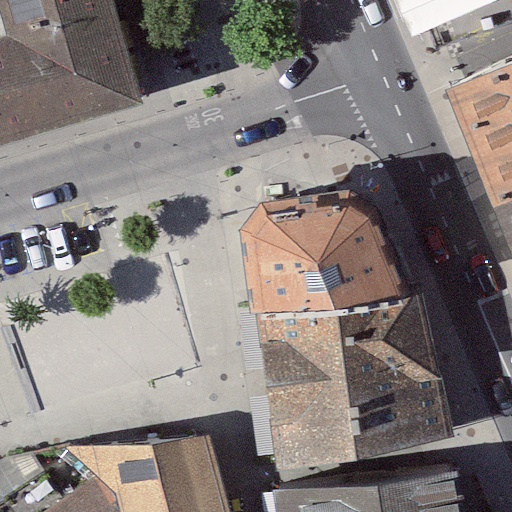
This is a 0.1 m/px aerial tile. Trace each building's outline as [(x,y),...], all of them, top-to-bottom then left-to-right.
[(64,19),(58,0),(0,0),(11,34),(64,19)] [(58,0),(64,19),(118,3),(116,0),(58,0)] [(414,0),(421,14),(450,0),(414,0)] [(142,90),(118,3),(64,19),(11,34),(0,36),(0,122),(2,130),(142,90)] [(500,197),(511,192),(511,51),(445,82),(500,197)] [(302,191),(337,305),(406,293),(370,196),(345,186),(302,191)] [(337,305),(302,191),(261,197),(243,217),(256,313),(337,305)] [(511,192),(500,197),(511,227),(511,192)] [(256,313),(264,375),(434,351),(420,291),(406,293),(337,305),(256,313)] [(452,430),(434,351),(264,375),(270,423),(275,463),(452,430)] [(117,495),(136,511),(177,511),(224,506),(206,429),(62,447),(117,495)] [(0,459),(0,511),(93,511),(117,495),(62,447),(10,455),(0,459)] [(466,511),(455,462),(374,471),(381,511),(466,511)] [(274,511),(381,511),(374,471),(270,482),(274,511)] [(93,511),(136,511),(117,495),(93,511)]
